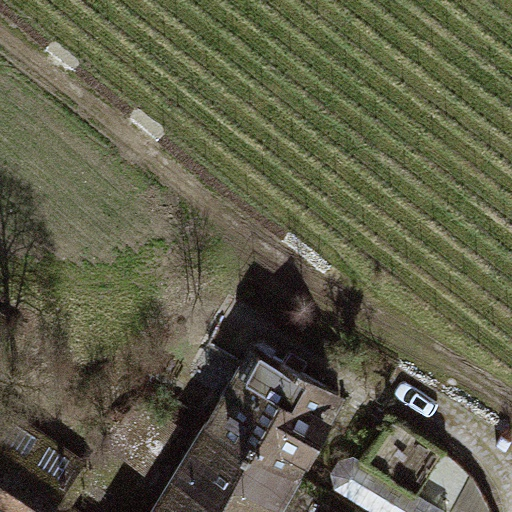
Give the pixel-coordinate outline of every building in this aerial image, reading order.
[(340,393),(257,344),(235,380),(228,376),(218,394),(226,399),(214,419),(296,467),(340,393)] [(0,406),(0,506),(9,511),(77,511),(57,499),(82,460),(0,406)] [(392,417),(367,458),(419,489),(435,463),(444,448),(392,417)] [(269,511),(296,467),(214,419),(165,502),(181,511),(269,511)] [(379,511),(445,511),(449,507),(419,489),(367,458),(357,451),(341,450),(330,467),(336,485),(379,511)] [(474,511),(485,494),(435,463),(419,489),(449,507),(456,511),(474,511)] [(181,511),(165,502),(159,511),(181,511)]
